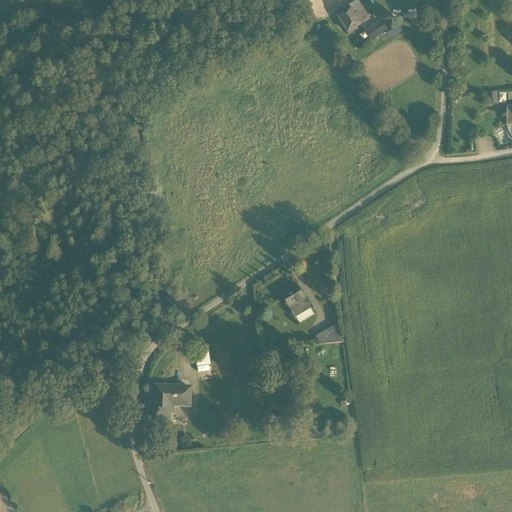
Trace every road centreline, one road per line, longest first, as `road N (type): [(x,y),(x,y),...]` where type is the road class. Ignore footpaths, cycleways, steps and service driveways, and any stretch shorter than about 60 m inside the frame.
road 1 (residential): [(446,0),(443,120),(433,155),(145,354),(128,430),(157,511)]
road 2 (track): [(149,348),(162,316),(161,281),(155,212),(131,111),(184,0)]
road 3 (track): [(0,454),(57,399),(145,354)]
